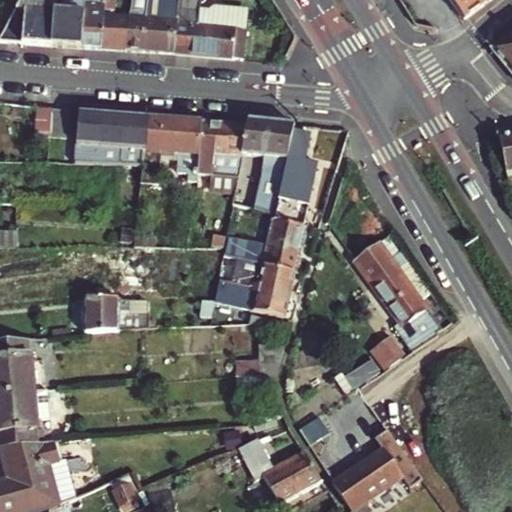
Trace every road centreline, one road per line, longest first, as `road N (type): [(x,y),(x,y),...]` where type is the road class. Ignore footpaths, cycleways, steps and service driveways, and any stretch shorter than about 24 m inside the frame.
road 1 (residential): [(0,72),(363,98)]
road 2 (primary): [(363,98),(511,357)]
road 3 (primary): [(511,258),(408,83)]
